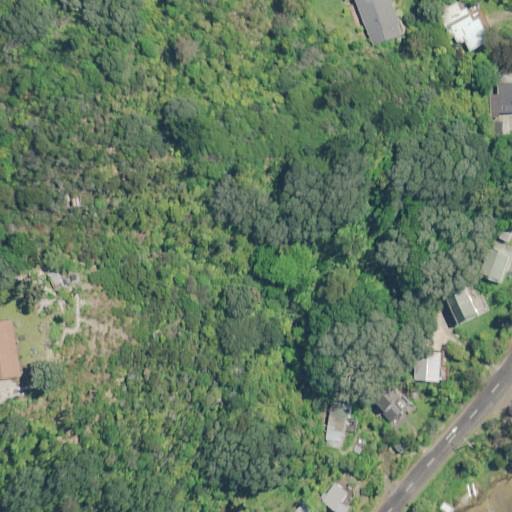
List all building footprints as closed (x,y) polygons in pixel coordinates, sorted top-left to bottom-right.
[(346,0),(348,2),(352,0),(358,0),(375,46),(408,35),(395,0),(388,0),(381,3),(379,0),(346,0)] [(470,7),(464,10),(461,3),(441,13),(459,49),(469,44),(473,53),(500,40),(486,13),(476,18),(470,7)] [(511,126),(511,85),(491,86),(492,109),(492,127),(511,126)] [(0,381),(23,377),(14,322),(0,324),(0,381)] [(443,382),(445,355),(422,354),(420,381),(443,382)] [(354,407),(340,403),(337,415),(332,414),(325,445),(344,450),(354,407)] [(325,511),(308,497),(295,511),(325,511)]
